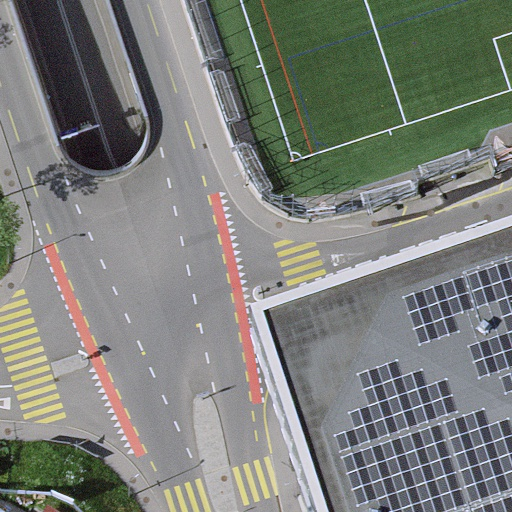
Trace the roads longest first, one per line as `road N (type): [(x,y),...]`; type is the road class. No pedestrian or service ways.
road 1 (secondary): [(115,161),(247,511)]
road 2 (unclassified): [(511,219),(170,331)]
road 3 (secondary): [(153,282),(176,92),(145,0)]
road 4 (secondary): [(0,58),(31,152),(153,282)]
road 5 (secondary): [(233,511),(170,331)]
road 6 (residential): [(170,331),(0,383)]
road 7 (secondary): [(115,161),(61,0)]
